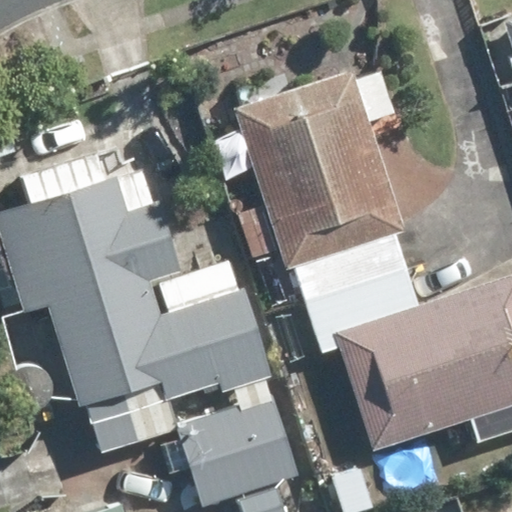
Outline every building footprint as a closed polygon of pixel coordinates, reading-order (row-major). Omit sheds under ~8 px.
[(511,11),(498,16),(511,58),(511,11)] [(342,63),(226,101),(278,259),(284,258),(295,293),(397,260),(386,227),(395,224),(342,63)] [(42,298),(72,395),(151,372),(157,392),(261,361),(237,281),(151,307),(140,273),(169,263),(149,195),(115,204),(105,170),(0,203),(0,242),(19,305),(42,298)] [(271,244),(257,204),(232,212),(246,253),(271,244)] [(397,260),(295,293),(312,346),(331,340),(365,443),(511,394),(511,268),(410,301),(397,260)] [(292,472),(265,389),(167,420),(194,503),(230,491),(236,511),(279,511),(269,479),(292,472)] [(364,502),(353,469),(327,479),(338,511),(364,502)] [(117,511),(114,499),(74,511),(117,511)]
